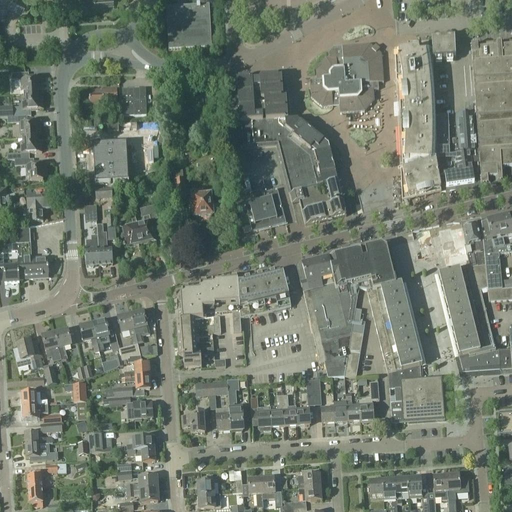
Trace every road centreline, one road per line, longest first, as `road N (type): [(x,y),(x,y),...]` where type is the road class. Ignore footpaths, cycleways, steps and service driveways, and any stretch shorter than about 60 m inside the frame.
road 1 (residential): [(156,283),(511,195)]
road 2 (tertiary): [(68,292),(62,74)]
road 3 (residential): [(173,457),(156,283)]
road 4 (residential): [(173,457),(334,448)]
road 5 (residential): [(334,448),(477,441)]
road 6 (tertiary): [(354,0),(233,64)]
